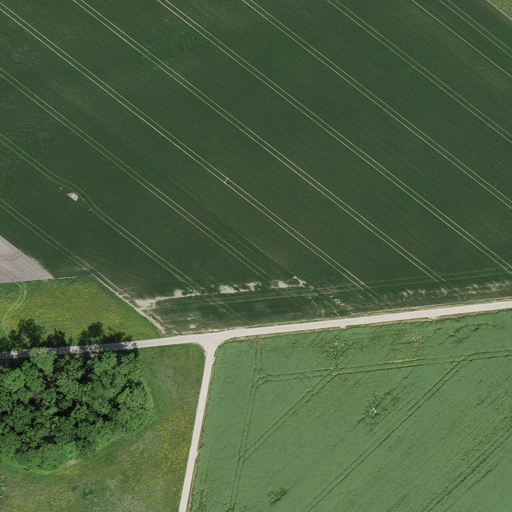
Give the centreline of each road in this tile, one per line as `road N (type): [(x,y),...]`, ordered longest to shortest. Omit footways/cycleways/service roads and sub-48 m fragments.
road 1 (track): [(0,360),(511,307)]
road 2 (track): [(183,511),(215,337)]
